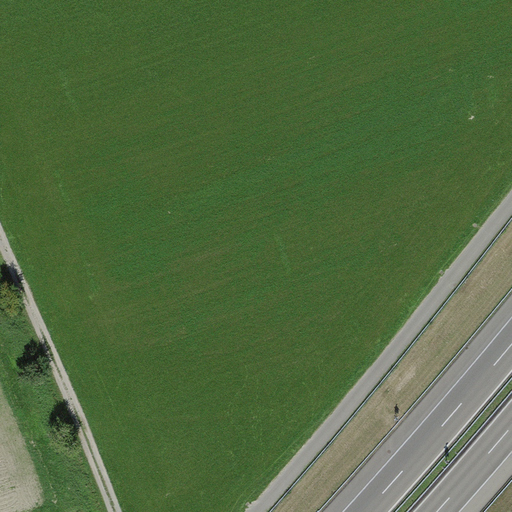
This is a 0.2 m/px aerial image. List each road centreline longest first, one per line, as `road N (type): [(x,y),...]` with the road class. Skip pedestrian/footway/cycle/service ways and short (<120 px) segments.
road 1 (track): [(259,511),(511,204)]
road 2 (track): [(0,230),(117,511)]
road 3 (motorway): [(511,345),(366,511)]
